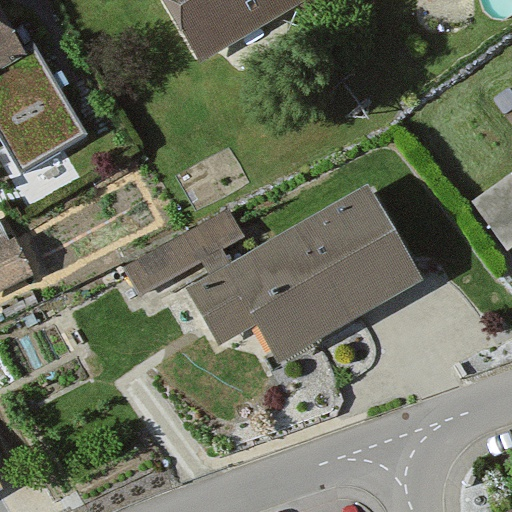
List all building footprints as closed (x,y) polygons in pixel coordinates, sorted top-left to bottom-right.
[(349,4),(346,0),(152,0),(196,75),(295,17),(303,31),(349,4)] [(0,82),(26,68),(0,22),(0,82)] [(499,238),(511,232),(511,169),(475,187),(499,238)] [(425,298),(368,200),(185,305),(217,360),(256,338),(281,380),(425,298)] [(247,252),(233,226),(125,283),(139,309),(247,252)] [(0,304),(27,288),(0,244),(0,304)]
